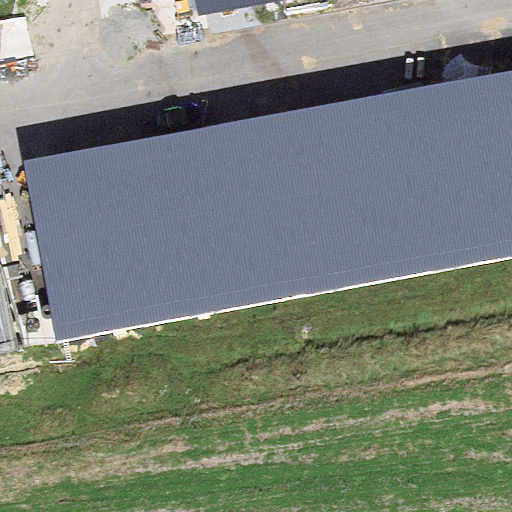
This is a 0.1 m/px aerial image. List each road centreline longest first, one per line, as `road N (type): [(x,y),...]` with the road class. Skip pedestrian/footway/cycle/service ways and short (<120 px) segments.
road 1 (track): [(199,54),(495,0)]
road 2 (unclassified): [(0,99),(199,54)]
